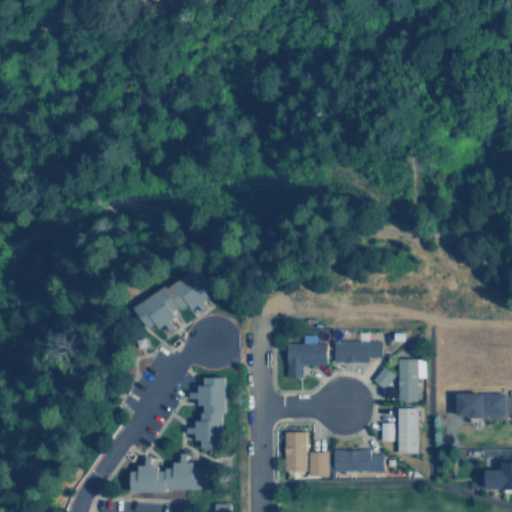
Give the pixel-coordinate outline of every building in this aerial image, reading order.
[(134,306),(150,330),(157,326),(160,330),(166,326),(170,331),(177,326),(173,320),(179,316),(176,311),(183,307),(184,309),(191,304),(194,309),(200,306),(203,310),(207,307),(203,300),(209,295),(205,289),(211,285),(200,268),(170,287),(169,284),(134,306)] [(301,376),(301,364),(325,364),(325,341),(284,341),(284,376),(301,376)] [(379,356),(379,341),(332,341),(332,360),(367,360),(367,357),(379,356)] [(393,399),(414,400),(415,377),(423,377),(423,357),(393,356),(393,399)] [(380,388),(391,375),(380,365),(369,378),(380,388)] [(226,377),(206,377),(206,385),(200,385),(200,391),(191,391),(191,397),(199,397),(199,405),(204,405),(204,410),(201,410),(201,418),(195,418),(195,426),(187,426),(187,433),(196,433),(196,439),(203,439),(203,446),(214,446),(214,439),(224,439),(224,411),(226,411),(226,377)] [(500,387),(500,412),(454,412),(454,387),(500,387)] [(394,407),(414,407),(415,453),(394,453),(394,439),(378,439),(378,421),(394,421),(394,407)] [(324,450),(305,450),(305,430),(280,430),(280,472),(324,472),(324,450)] [(382,471),(382,452),(369,452),(369,448),(326,449),(327,472),(382,471)] [(131,470),(131,493),(167,493),(167,489),(217,488),(217,465),(198,465),(198,460),(191,460),(191,452),(182,453),(182,461),(175,461),(175,467),(167,467),(167,470),(159,470),(159,465),(152,465),(152,455),(139,456),(139,470),(131,470)] [(511,488),(480,488),(480,470),(501,470),(501,459),(511,459),(511,488)] [(213,511),(229,511),(230,502),(213,501),(213,511)]
